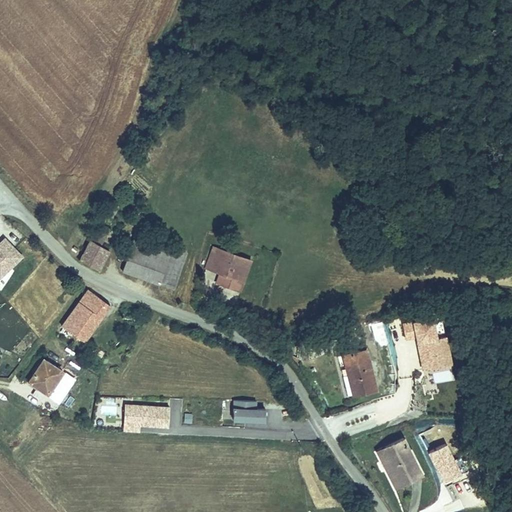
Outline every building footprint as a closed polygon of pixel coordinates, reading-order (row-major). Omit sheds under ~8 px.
[(99,224),(80,258),(98,268),(107,253),(100,248),(109,230),(99,224)] [(124,271),(159,283),(172,246),(137,234),(124,271)] [(172,246),(159,283),(174,288),(186,252),(172,246)] [(220,281),(238,287),(241,278),(244,279),(251,257),(216,246),(212,259),(218,261),(217,265),(220,266),(218,271),(223,272),(220,281)] [(0,271),(9,264),(0,255),(0,271)] [(241,278),(238,287),(244,289),(254,258),(251,257),(244,279),(241,278)] [(108,304),(88,289),(61,325),(83,340),(108,304)] [(414,338),(420,369),(451,363),(445,334),(435,336),(431,313),(399,319),(403,340),(414,338)] [(435,333),(442,332),(441,320),(434,321),(435,333)] [(350,376),(346,377),(351,396),(375,392),(367,353),(347,357),(350,376)] [(24,378),(42,391),(59,369),(40,356),(24,378)] [(257,399),(234,397),(232,418),(266,420),(267,404),(257,404),(257,399)] [(140,432),(140,424),(170,426),(171,403),(124,400),(122,431),(140,432)] [(380,454),(395,491),(416,482),(401,446),(380,454)] [(374,456),(390,493),(395,491),(380,454),(374,456)]
